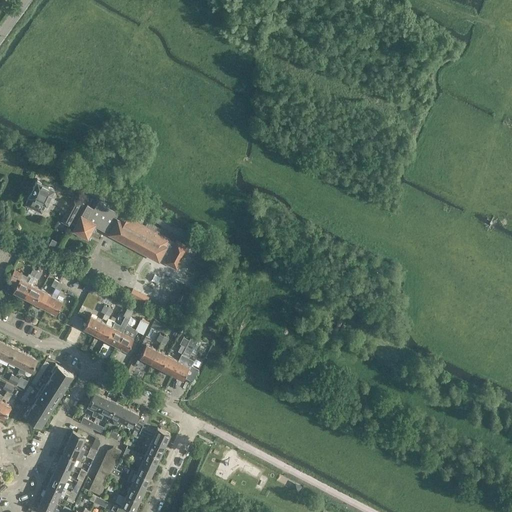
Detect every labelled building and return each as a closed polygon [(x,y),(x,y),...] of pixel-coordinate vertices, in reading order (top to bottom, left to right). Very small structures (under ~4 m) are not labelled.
[(46,204),(53,188),(36,179),(29,195),(28,198),(28,197),(24,204),(31,208),(31,209),(33,210),(34,209),(41,213),(44,206),(44,205),(45,203),(46,204)] [(68,226),(80,202),(72,198),(60,221),(68,226)] [(115,212),(97,202),(93,209),(86,206),(81,216),(80,215),(72,231),(87,239),(95,225),(109,232),(108,234),(158,261),(159,259),(163,261),(162,262),(176,270),(188,246),(175,239),(173,242),(157,234),(160,229),(147,222),(144,227),(132,220),(136,214),(119,205),(115,212)] [(144,210),(142,214),(177,232),(190,240),(192,234),(189,232),(145,209),(144,210)] [(0,232),(6,235),(9,228),(0,223),(0,232)] [(0,242),(14,250),(21,253),(22,249),(23,247),(14,243),(14,241),(0,234),(0,242)] [(52,238),(47,249),(54,252),(59,242),(52,238)] [(14,269),(8,282),(15,286),(13,290),(12,292),(18,295),(19,293),(24,296),(30,283),(34,276),(37,271),(37,270),(33,268),(30,273),(28,273),(27,276),(14,269)] [(57,285),(55,287),(60,290),(61,288),(63,284),(60,282),(59,281),(58,281),(58,282),(57,285)] [(30,283),(24,296),(34,301),(41,289),(35,286),(30,283)] [(41,289),(34,301),(45,307),(52,294),(46,292),(41,289)] [(52,294),(45,307),(56,312),(63,300),(55,296),(52,294)] [(95,333),(102,320),(91,315),(84,327),(95,333)] [(116,344),(130,318),(125,316),(121,325),(115,321),(112,326),(106,338),(116,344)] [(127,350),(137,331),(131,328),(132,327),(131,326),(134,320),(130,318),(116,344),(127,350)] [(144,333),(149,322),(143,319),(138,330),(144,333)] [(106,338),(112,326),(102,320),(95,333),(106,338)] [(161,342),(164,336),(165,334),(161,331),(156,341),(160,343),(161,342)] [(178,361),(171,374),(182,379),(192,360),(188,358),(199,336),(192,333),(189,338),(185,347),(182,353),(178,361)] [(11,360),(17,348),(6,342),(0,355),(11,360)] [(146,344),(139,357),(150,363),(157,350),(146,344)] [(21,365),(27,353),(17,348),(11,360),(21,365)] [(157,350),(150,363),(161,368),(167,355),(157,350)] [(32,371),(38,358),(27,353),(21,365),(32,371)] [(167,355),(161,368),(171,374),(178,361),(173,358),(167,355)] [(36,384),(49,363),(45,360),(32,382),(36,384)] [(58,400),(74,375),(58,365),(42,390),(58,400)] [(25,402),(34,387),(30,385),(21,399),(25,402)] [(41,426),(58,400),(42,390),(26,416),(41,426)] [(97,416),(106,397),(95,391),(89,404),(87,407),(94,411),(92,414),(97,416)] [(111,415),(117,402),(106,397),(97,416),(102,419),(106,412),(111,415)] [(0,415),(4,418),(12,406),(2,400),(0,402),(0,415)] [(119,425),(121,420),(128,407),(117,402),(111,415),(114,416),(113,418),(115,423),(119,425)] [(132,425),(139,413),(128,407),(121,420),(132,425)] [(91,427),(94,421),(84,416),(81,422),(91,427)] [(155,431),(150,429),(143,426),(145,422),(139,419),(134,430),(140,432),(147,436),(152,439),(164,444),(169,433),(157,427),(155,431)] [(81,448),(86,436),(73,431),(68,442),(81,448)] [(159,455),(164,444),(152,439),(147,449),(159,455)] [(75,458),(81,448),(68,442),(63,453),(75,458)] [(115,464),(121,451),(114,447),(107,451),(109,454),(115,464)] [(159,455),(147,449),(145,454),(138,451),(136,457),(142,460),(154,466),(159,455)] [(70,469),(75,458),(63,453),(58,464),(70,469)] [(112,471),(115,464),(109,454),(104,457),(106,460),(112,471)] [(109,477),(112,471),(106,460),(102,463),(103,467),(109,477)] [(149,477),(154,466),(142,460),(137,471),(149,477)] [(65,480),(70,469),(58,464),(53,474),(65,480)] [(106,483),(109,477),(103,467),(99,470),(100,473),(106,483)] [(144,488),(149,477),(137,471),(132,482),(144,488)] [(103,490),(106,483),(100,473),(96,476),(98,479),(103,490)] [(65,493),(67,489),(62,487),(65,480),(53,474),(48,485),(65,493)] [(101,494),(103,490),(98,479),(93,482),(89,489),(101,494)] [(300,492),(303,484),(296,481),(293,488),(300,492)] [(140,499),(144,488),(132,482),(127,493),(140,499)] [(63,498),(65,493),(48,485),(43,496),(55,502),(58,495),(63,498)] [(75,498),(80,487),(75,485),(72,491),(71,491),(69,495),(75,498)] [(140,499),(127,493),(125,497),(120,494),(116,501),(134,510),(140,499)] [(58,511),(60,509),(56,508),(58,503),(55,502),(43,496),(38,507),(44,510),(42,511),(58,511)]
